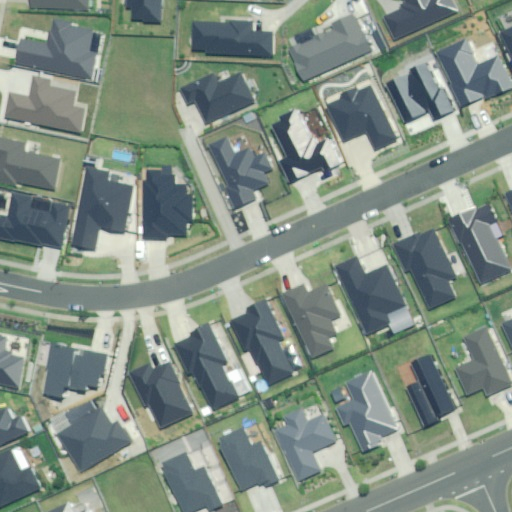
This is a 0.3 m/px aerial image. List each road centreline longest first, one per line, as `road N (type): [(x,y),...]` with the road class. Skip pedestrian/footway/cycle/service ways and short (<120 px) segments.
road 1 (residential): [(511,137),(214,271),(140,296),(80,300),(0,284)]
road 2 (tertiary): [(476,462),(365,511)]
